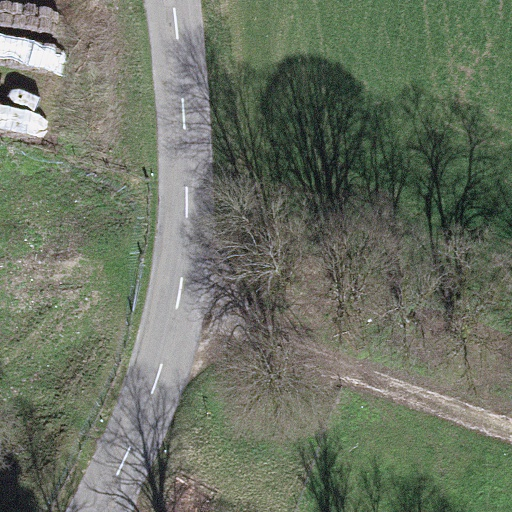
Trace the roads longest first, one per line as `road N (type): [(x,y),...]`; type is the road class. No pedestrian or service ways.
road 1 (secondary): [(173,0),(186,213),(178,296),(152,389),(96,511)]
road 2 (track): [(170,331),(511,429)]
